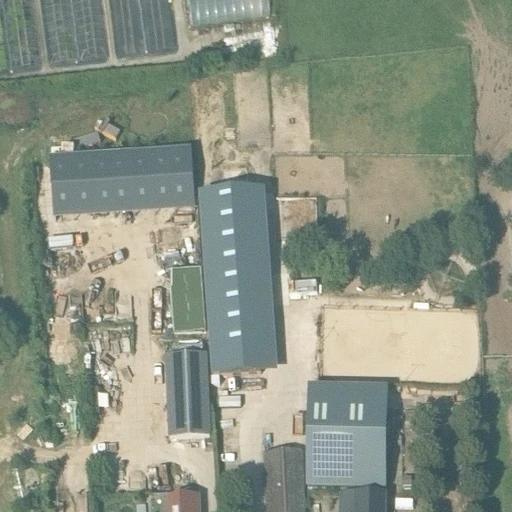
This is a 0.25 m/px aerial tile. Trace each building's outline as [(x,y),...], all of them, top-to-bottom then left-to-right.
[(188,0),(193,24),(272,11),(269,0),(188,0)] [(55,222),(192,214),(188,152),(51,161),(55,222)] [(202,217),(212,377),(260,373),(250,214),(202,217)] [(282,300),(317,298),(317,282),(293,283),(291,258),(280,259),(282,300)] [(204,272),(172,274),(175,333),(208,331),(204,272)] [(208,439),(207,399),(167,401),(168,440),(208,439)] [(385,491),(387,411),(309,409),(307,489),(385,491)] [(287,454),(265,454),(267,511),(303,511),(301,453),(287,454)] [(385,511),(385,497),(357,496),(356,511),(385,511)] [(170,500),(170,511),(199,511),(199,499),(170,500)]
